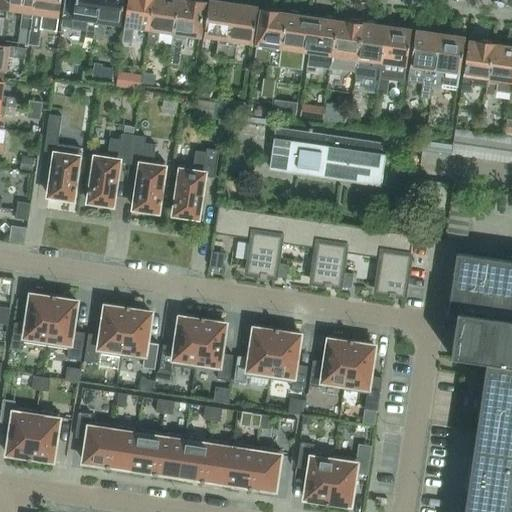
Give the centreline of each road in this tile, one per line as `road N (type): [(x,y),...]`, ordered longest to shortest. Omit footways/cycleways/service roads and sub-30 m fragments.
road 1 (unclassified): [(0,258),(431,323),(403,511)]
road 2 (unclassified): [(190,511),(0,483)]
